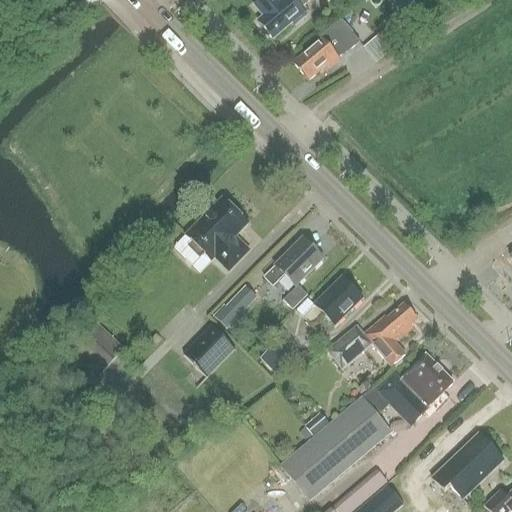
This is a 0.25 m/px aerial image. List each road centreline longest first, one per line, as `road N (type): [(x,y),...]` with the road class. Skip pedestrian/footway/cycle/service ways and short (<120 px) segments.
road 1 (secondary): [(511,366),(140,0)]
road 2 (track): [(278,138),(488,0)]
